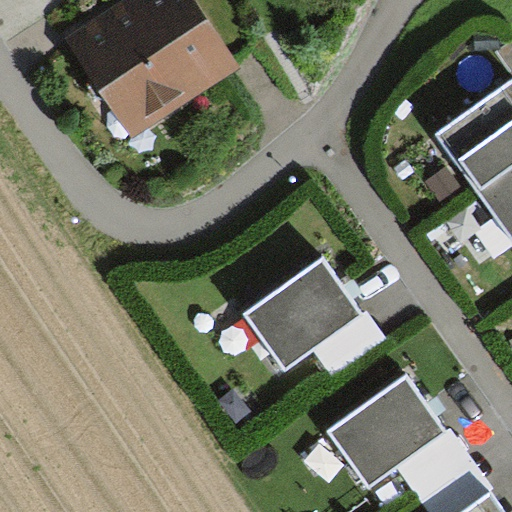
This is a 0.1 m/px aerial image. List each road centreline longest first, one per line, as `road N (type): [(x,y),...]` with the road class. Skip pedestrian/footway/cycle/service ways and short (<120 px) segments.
road 1 (residential): [(320,141),(193,244),(127,235),(91,201),(0,71)]
road 2 (residential): [(511,410),(320,141)]
road 3 (residential): [(427,0),(320,141)]
